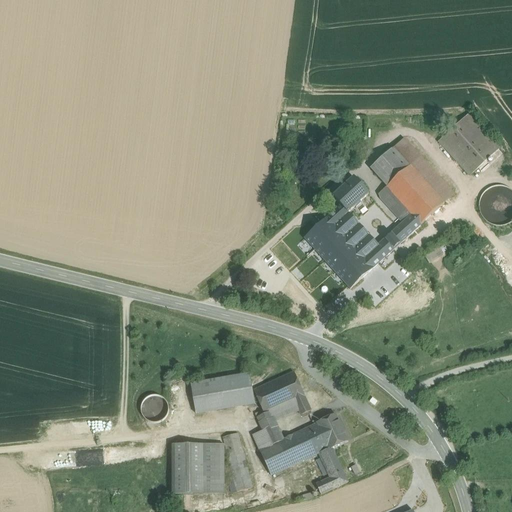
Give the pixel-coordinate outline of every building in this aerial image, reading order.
[(499,149),(468,116),(439,142),(470,176),(499,149)] [(412,168),(445,206),(455,197),(406,140),(393,151),(410,170),(412,168)] [(393,151),(372,170),(384,184),(388,189),(410,170),(393,151)] [(445,206),(412,168),(410,170),(388,189),(394,197),(412,217),(421,227),(445,206)] [(370,197),(355,180),(334,199),(342,208),(349,216),(370,197)] [(384,184),(376,192),(380,196),(388,189),(384,184)] [(511,191),(507,188),(499,186),(491,188),(485,192),(480,199),(479,207),(480,214),(485,221),(492,225),(499,227),(507,225),(511,221),(511,191)] [(380,196),(379,197),(385,204),(394,197),(388,189),(380,196)] [(412,217),(394,197),(385,204),(403,225),(412,217)] [(342,208),(316,231),(323,238),(349,216),(342,208)] [(323,238),(312,248),(349,291),(394,251),(385,241),(377,248),(349,216),(323,238)] [(403,225),(390,236),(399,246),(421,227),(412,217),(403,225)] [(316,231),(305,241),(312,248),(323,238),(316,231)] [(399,246),(390,236),(385,241),(394,251),(399,246)] [(428,264),(441,255),(436,247),(423,256),(428,264)] [(293,373),(253,391),(262,409),(264,415),(264,416),(271,413),(294,402),(304,398),(304,397),(293,373)] [(250,375),(191,385),(196,414),(255,404),(250,375)] [(168,415),(169,410),(167,404),(164,400),(160,397),(154,396),(149,397),(145,400),(142,405),(141,410),(142,415),(145,420),(149,423),(155,424),(160,423),(165,420),(168,415)] [(304,398),(294,402),(299,411),(308,407),(304,398)] [(271,413),(275,422),(299,411),(294,402),(271,413)] [(308,407),(299,411),(302,417),(304,418),(311,414),(311,412),(308,407)] [(254,413),(257,419),(264,415),(262,409),(254,413)] [(271,413),(264,416),(264,415),(257,419),(263,433),(277,427),(275,422),(271,413)] [(335,415),(317,424),(303,431),(315,456),(318,455),(329,450),(332,449),(348,442),(335,415)] [(277,427),(263,433),(267,441),(280,434),(277,427)] [(269,446),(259,451),(271,476),(315,456),(303,431),(283,440),(269,446)] [(263,433),(253,438),(259,451),(269,446),(267,441),(263,433)] [(280,434),(267,441),(269,446),(283,440),(280,434)] [(237,435),(223,439),(229,464),(225,465),(226,468),(245,463),(237,435)] [(203,445),(173,445),(173,496),(203,495),(203,445)] [(224,445),(203,445),(203,495),(224,495),(224,445)] [(332,449),(329,450),(318,455),(321,460),(327,472),(330,478),(343,472),(332,449)] [(327,472),(321,460),(315,462),(321,475),(327,472)] [(245,463),(226,468),(232,494),(252,489),(245,463)] [(360,473),(356,466),(350,469),(354,476),(360,473)] [(330,478),(316,485),(321,495),(348,483),(343,472),(330,478)] [(141,497),(139,511),(145,511),(148,498),(141,497)]
